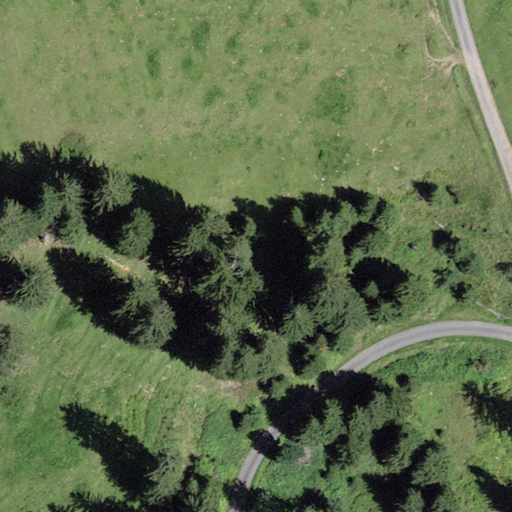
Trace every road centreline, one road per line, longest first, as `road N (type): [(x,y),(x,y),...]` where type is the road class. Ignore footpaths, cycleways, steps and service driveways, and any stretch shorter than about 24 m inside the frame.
road 1 (unclassified): [(511,334),(439,329),(397,341),(347,370),(299,403),(267,441),(238,511)]
road 2 (unclassified): [(511,170),(457,0)]
